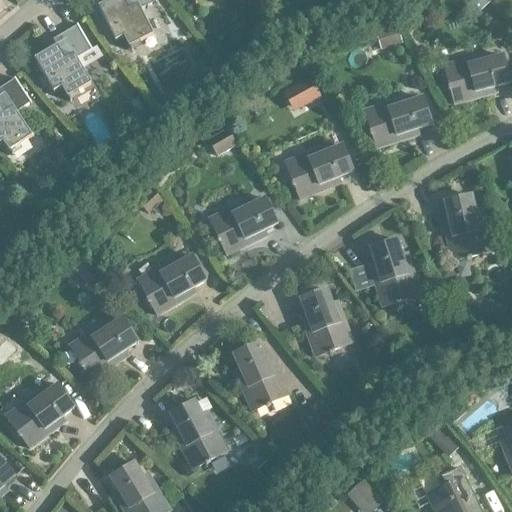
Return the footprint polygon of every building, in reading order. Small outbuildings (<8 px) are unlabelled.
[(153,37),(140,11),(157,3),(155,0),(117,0),(99,9),(115,43),(124,38),(132,53),(133,53),(131,48),(153,37)] [(76,61),(92,51),(78,26),(77,27),(77,28),(52,42),(57,49),(35,62),(54,94),(62,89),(70,103),(71,103),(69,98),(91,86),(76,61)] [(402,37),(380,44),(383,53),(405,46),(402,37)] [(478,58),(450,66),(454,80),(448,82),(449,88),(447,88),(449,93),(451,92),(455,107),(489,97),(487,92),(511,85),(503,58),(480,64),(478,58)] [(32,138),(16,114),(31,104),(15,79),(14,80),(14,81),(0,90),(0,145),(3,143),(12,157),(13,156),(11,152),(32,138)] [(313,81),(285,97),(295,116),(323,100),(313,81)] [(398,101),(370,111),(375,125),(369,127),(371,133),(369,133),(370,138),(372,137),(377,151),(411,140),(409,134),(432,127),(423,100),(400,107),(398,101)] [(226,133),(208,144),(216,158),(235,147),(226,133)] [(220,167),(239,155),(235,148),(216,160),(220,167)] [(318,151),(291,162),(296,176),(290,178),(293,184),(291,185),(293,189),(295,188),(300,202),(333,189),(331,183),(353,174),(342,148),(320,157),(318,151)] [(83,153),(71,163),(81,174),(93,163),(83,153)] [(154,196),(140,209),(148,219),(163,206),(154,196)] [(472,197),(444,204),(450,227),(444,229),(452,263),(467,260),(467,262),(472,261),(471,259),(477,257),(476,251),(490,248),(483,219),(478,221),(472,197)] [(241,206),(215,218),(221,232),(216,235),(218,240),(216,241),(219,245),(220,244),(227,258),(259,242),(256,237),(278,226),(265,201),(244,211),(241,206)] [(0,240),(0,259),(9,252),(0,240)] [(397,242),(370,250),(377,273),(371,275),(382,309),(396,305),(397,307),(402,305),(401,303),(407,302),(405,296),(419,291),(410,263),(405,265),(397,242)] [(168,265),(142,279),(150,292),(144,295),(147,301),(146,302),(148,306),(150,305),(157,318),(188,300),(185,295),(206,283),(192,258),(171,270),(168,265)] [(81,260),(72,269),(82,280),(91,271),(81,260)] [(327,291),(300,301),(308,324),(303,326),(315,359),(329,354),(330,356),(334,354),(334,352),(339,350),(337,344),(351,339),(341,312),(335,314),(327,291)] [(447,296),(439,300),(446,312),(454,308),(447,296)] [(481,303),(466,312),(477,329),(491,321),(481,303)] [(99,329),(74,345),(83,357),(77,361),(81,366),(79,367),(82,371),(83,370),(92,382),(121,363),(118,358),(138,344),(123,320),(102,334),(99,329)] [(270,406),(275,403),(289,397),(274,364),(269,367),(259,345),(233,357),(243,379),(237,381),(252,414),(265,408),(266,409),(271,408),(270,406)] [(392,354),(377,363),(393,390),(408,382),(392,354)] [(355,383),(336,398),(349,414),(368,399),(355,383)] [(34,397),(11,414),(20,426),(15,430),(18,435),(17,436),(20,440),(21,439),(30,451),(59,429),(55,424),(74,410),(57,387),(38,402),(34,397)] [(195,403),(170,416),(181,438),(175,440),(192,472),(205,465),(206,467),(210,465),(210,463),(215,460),(212,454),(225,448),(211,421),(206,424),(195,403)] [(335,429),(324,405),(300,416),(314,446),(335,429)] [(437,431),(428,440),(449,461),(458,451),(437,431)] [(511,439),(499,444),(511,476),(511,439)] [(0,500),(1,499),(0,498),(0,492),(15,479),(0,461),(0,500)] [(268,462),(259,470),(271,483),(280,474),(268,462)] [(134,465),(110,480),(123,500),(117,503),(122,511),(159,511),(168,507),(152,482),(147,485),(134,465)] [(480,511),(461,470),(441,480),(445,488),(426,498),(432,511),(480,511)] [(373,511),(380,507),(362,485),(346,498),(354,507),(360,502),(368,511),(373,511)]
